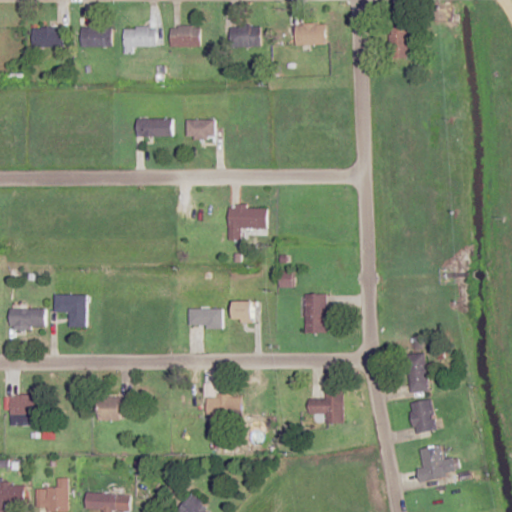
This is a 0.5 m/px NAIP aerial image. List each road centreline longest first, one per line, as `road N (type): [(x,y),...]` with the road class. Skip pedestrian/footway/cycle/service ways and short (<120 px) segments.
road 1 (residential): [(368,358),(0,363),(74,181),(362,176),(497,244),(511,244)]
road 2 (residential): [(392,511),(368,358),(356,0)]
